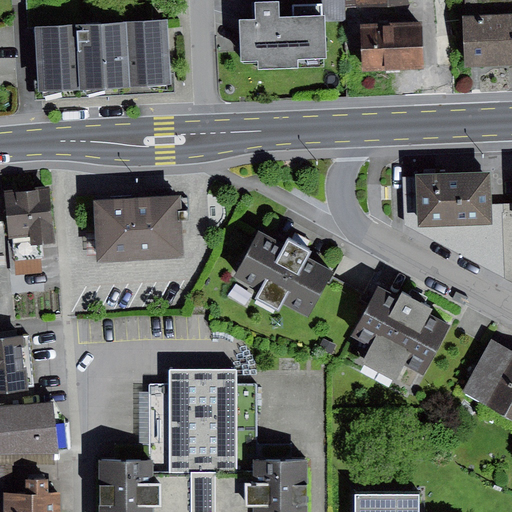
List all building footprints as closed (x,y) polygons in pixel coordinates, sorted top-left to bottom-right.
[(326,0),(327,23),(346,23),(345,0),(326,0)] [(511,0),(465,0),(466,20),(511,18),(511,0)] [(256,22),(239,23),(241,64),(258,63),(258,72),(298,70),(298,61),(327,60),(325,18),(322,18),(322,6),(293,7),(293,20),(280,20),(280,5),(255,6),(256,22)] [(511,18),(466,20),(464,20),(465,68),(475,68),(511,66),(511,18)] [(165,24),(31,30),(34,94),(168,87),(165,24)] [(422,25),(360,27),(361,75),(423,73),(422,25)] [(0,32),(0,66),(1,75),(18,73),(15,31),(0,32)] [(490,176),(416,177),(418,233),(505,279),(503,206),(492,206),(490,176)] [(51,189),(5,193),(9,241),(11,240),(14,276),(43,274),(41,248),(56,246),(51,189)] [(180,198),(95,202),(98,262),(183,258),(180,198)] [(511,205),(503,206),(505,279),(511,282),(511,205)] [(285,246),(260,233),(235,279),(261,292),(256,301),(280,314),(284,306),(310,320),(335,273),(310,260),(313,255),(287,241),(285,246)] [(398,300),(379,290),(355,338),(374,348),(364,366),(394,382),(403,365),(425,376),(450,328),(429,318),(432,313),(401,297),(398,300)] [(29,338),(0,340),(0,389),(33,387),(29,338)] [(323,340),(319,349),(332,355),(336,345),(323,340)] [(511,352),(493,342),(463,395),(511,423),(511,352)] [(151,464),(101,464),(101,511),(305,511),(306,462),(250,462),(250,471),(239,471),(239,373),(172,373),(172,476),(151,476),(151,464)] [(54,404),(0,408),(0,454),(56,454),(54,404)] [(26,498),(6,498),(5,511),(62,511),(63,497),(49,497),(49,483),(26,482),(26,498)] [(420,511),(420,498),(354,499),(353,511),(420,511)]
